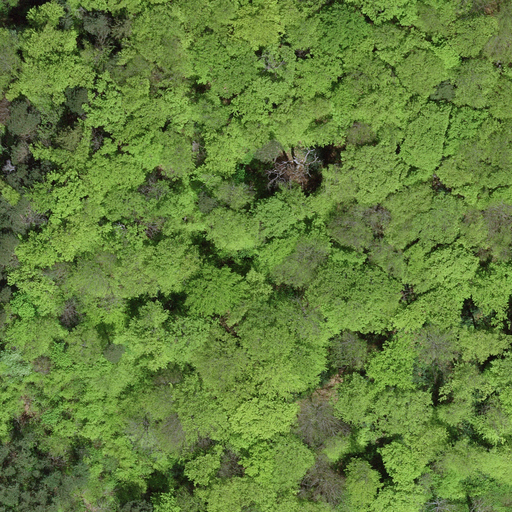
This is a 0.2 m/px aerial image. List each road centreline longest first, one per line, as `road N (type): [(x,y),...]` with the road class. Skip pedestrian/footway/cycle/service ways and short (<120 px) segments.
road 1 (track): [(162,511),(396,340),(511,228)]
road 2 (track): [(79,145),(115,146),(337,100),(402,105),(511,135)]
